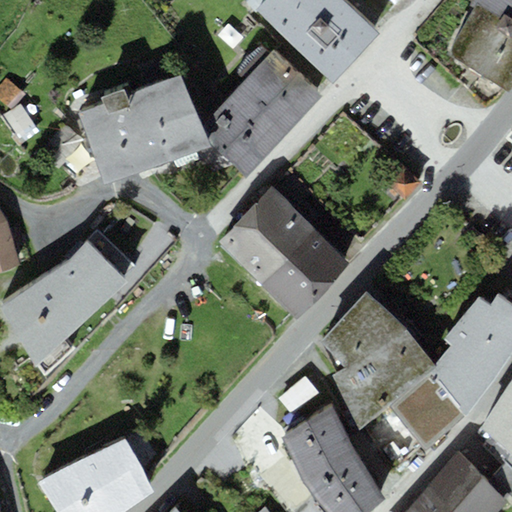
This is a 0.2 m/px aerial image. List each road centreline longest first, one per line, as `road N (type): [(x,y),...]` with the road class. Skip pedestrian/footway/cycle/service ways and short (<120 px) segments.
road 1 (residential): [(426,0),(41,416),(2,447),(15,511)]
road 2 (residential): [(137,511),(511,103)]
road 3 (residential): [(387,511),(474,417),(511,362)]
